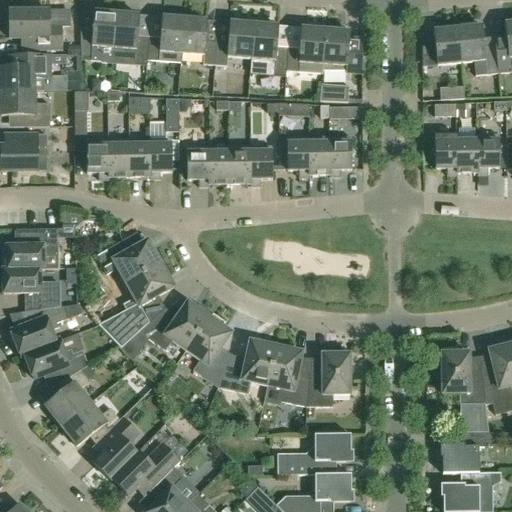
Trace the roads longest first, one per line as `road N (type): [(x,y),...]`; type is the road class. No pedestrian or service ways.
road 1 (residential): [(173,223),(216,284),(246,303),(395,328)]
road 2 (residential): [(392,207),(173,223)]
road 3 (residential): [(392,207),(391,6)]
road 4 (residential): [(397,511),(395,328)]
road 5 (residential): [(0,203),(59,201),(173,223)]
road 6 (residential): [(392,207),(395,328)]
road 7 (residential): [(81,511),(0,422)]
road 8 (residential): [(511,214),(392,207)]
